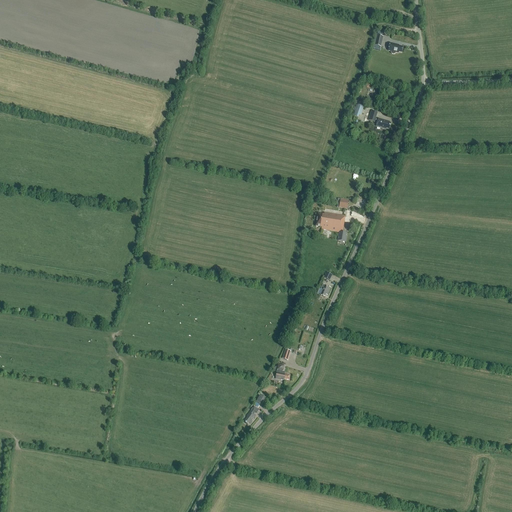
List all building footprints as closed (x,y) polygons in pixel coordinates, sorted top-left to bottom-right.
[(381,47),(383,37),(377,36),(375,46),(381,47)] [(391,52),(391,53),(392,54),(394,55),(395,54),(395,53),(399,54),(399,53),(402,53),(403,48),(396,46),(396,45),(390,44),(388,52),(391,52)] [(367,98),(366,101),(367,102),(367,103),(370,105),(369,107),(376,109),(377,106),(375,106),(376,102),(376,101),(367,98)] [(357,105),(353,116),(359,118),(363,107),(357,105)] [(376,115),(371,113),(369,120),(377,123),(376,126),(386,129),(386,128),(389,129),(390,123),(386,122),(386,121),(379,119),(378,120),(375,119),(376,115)] [(337,204),(337,207),(339,207),(347,209),(349,201),(341,199),(340,204),(337,204)] [(324,215),(318,213),(315,227),(322,228),(321,229),(339,232),(337,241),(346,242),(347,233),(343,232),(345,216),(324,213),(324,215)] [(331,288),(324,284),(321,290),(323,290),(321,295),(325,297),(326,295),(328,296),(331,288)] [(283,373),(284,366),(278,365),(276,379),(284,381),(284,379),(289,380),(290,376),(288,376),(288,374),(283,373)] [(265,397),(260,395),(256,403),(260,405),(265,397)] [(256,413),(259,410),(254,407),(246,417),(247,418),(244,422),(248,425),(249,423),(250,424),(256,416),(254,415),(255,413),(256,413)]
